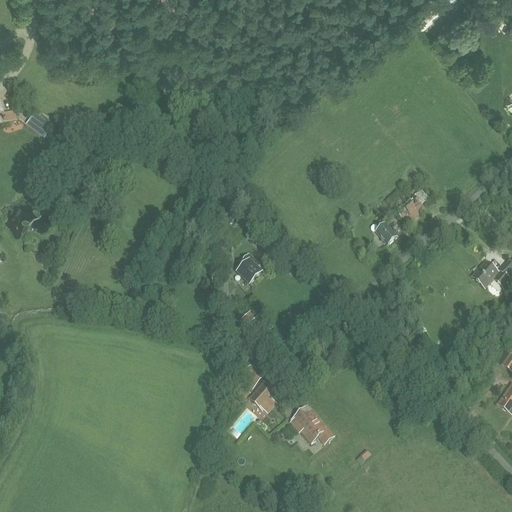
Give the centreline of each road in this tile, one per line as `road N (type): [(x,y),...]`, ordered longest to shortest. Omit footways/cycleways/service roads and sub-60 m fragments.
road 1 (unclassified): [(511,472),(352,305)]
road 2 (unclassified): [(352,305),(511,163)]
